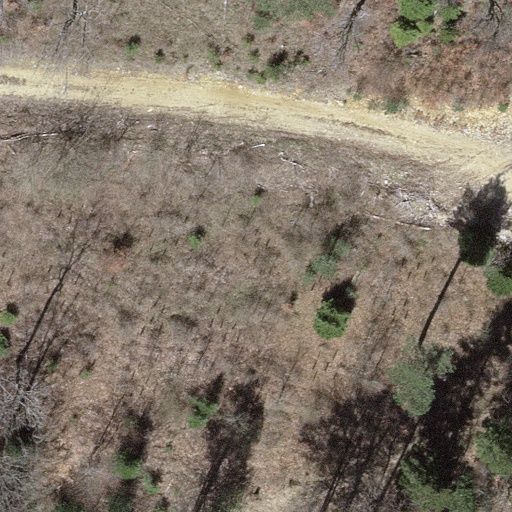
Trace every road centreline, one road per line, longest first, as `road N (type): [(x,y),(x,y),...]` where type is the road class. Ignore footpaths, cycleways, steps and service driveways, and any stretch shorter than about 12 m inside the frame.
road 1 (track): [(0,84),(370,131),(511,164)]
road 2 (track): [(511,400),(271,511)]
